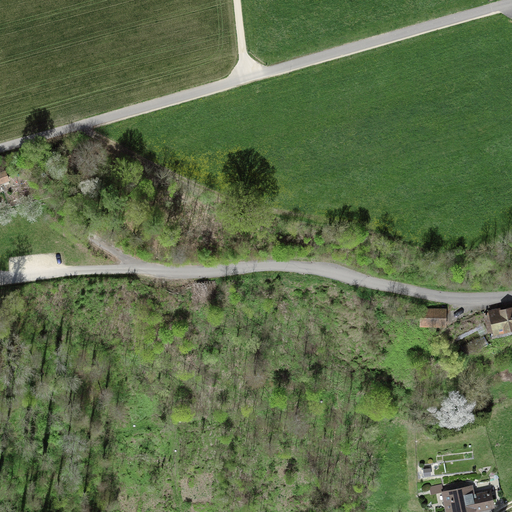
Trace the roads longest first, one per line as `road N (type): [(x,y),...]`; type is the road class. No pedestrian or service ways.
road 1 (unclassified): [(0,151),(511,4)]
road 2 (unclassified): [(429,298),(318,266),(96,269),(0,279)]
road 3 (track): [(81,129),(221,198),(351,221)]
